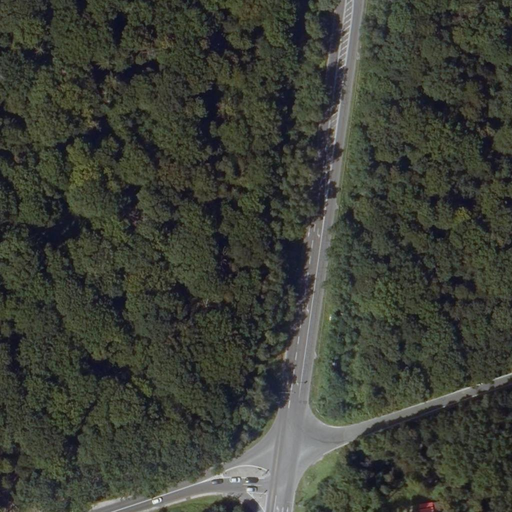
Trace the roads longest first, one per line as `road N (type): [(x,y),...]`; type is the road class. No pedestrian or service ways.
road 1 (primary): [(295,453),(356,0)]
road 2 (primary): [(341,0),(280,450)]
road 3 (trunk): [(295,453),(511,383)]
